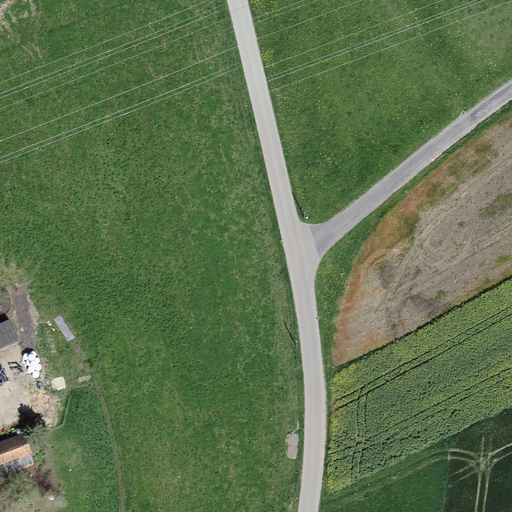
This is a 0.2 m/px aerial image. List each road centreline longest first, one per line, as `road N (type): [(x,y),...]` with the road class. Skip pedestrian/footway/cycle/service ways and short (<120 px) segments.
road 1 (unclassified): [(307,511),(320,391),(306,260),(241,0)]
road 2 (track): [(306,260),(511,99)]
